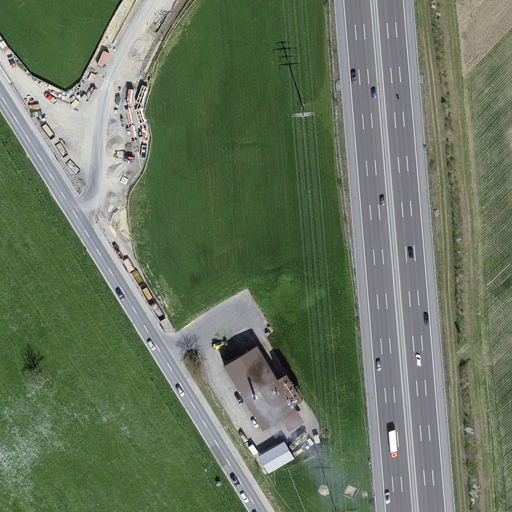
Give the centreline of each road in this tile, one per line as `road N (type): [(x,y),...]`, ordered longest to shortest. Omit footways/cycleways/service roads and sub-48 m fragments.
road 1 (motorway): [(357,0),(399,511)]
road 2 (motorway): [(431,511),(389,0)]
road 3 (secondary): [(137,315),(0,93)]
road 4 (secondary): [(259,511),(137,315)]
road 5 (primary): [(97,188),(137,315)]
